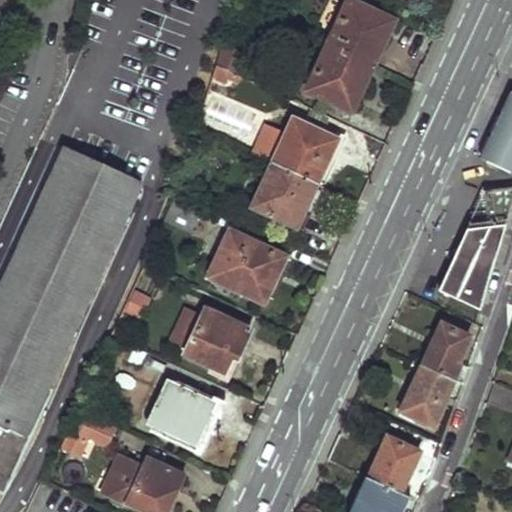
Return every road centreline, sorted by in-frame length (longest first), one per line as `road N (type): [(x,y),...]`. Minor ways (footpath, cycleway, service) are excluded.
road 1 (primary): [(261,511),(503,0)]
road 2 (residential): [(427,511),(511,290)]
road 3 (residential): [(0,142),(47,0)]
